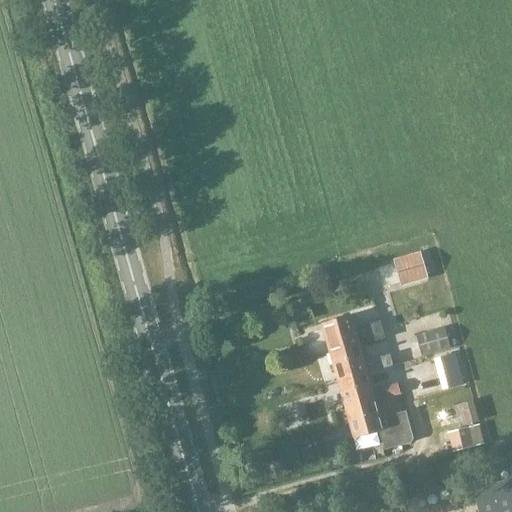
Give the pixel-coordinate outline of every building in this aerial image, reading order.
[(392,260),(399,283),(426,275),(419,252),(392,260)] [(359,344),(359,345),(384,338),(380,322),(354,329),(351,316),(321,324),(329,353),(359,344)] [(421,357),(449,348),(443,326),(414,335),(421,357)] [(364,362),(359,345),(359,344),(329,353),(337,381),(367,372),(367,373),(392,366),(389,355),(364,362)] [(367,372),(337,381),(345,409),(374,400),(375,401),(399,394),(396,383),(372,390),(367,373),(367,372)] [(380,419),(375,401),(374,400),(345,409),(353,438),(379,430),(384,449),(413,441),(405,412),(380,419)] [(452,453),(479,445),(484,444),(479,423),(446,432),(452,453)] [(478,511),(511,511),(511,478),(472,489),(478,511)]
